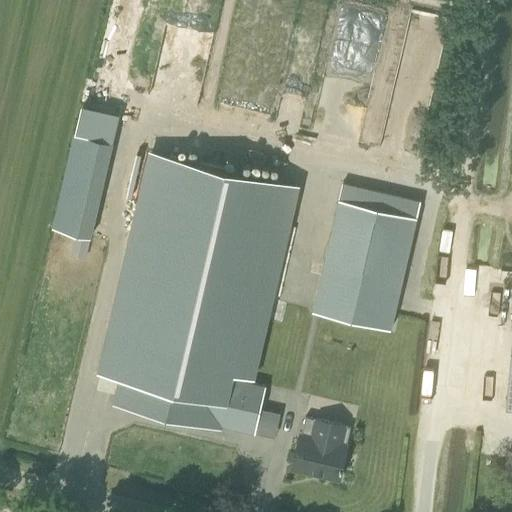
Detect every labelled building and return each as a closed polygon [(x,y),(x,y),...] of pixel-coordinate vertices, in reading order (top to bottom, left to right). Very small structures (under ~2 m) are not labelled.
[(53,225),(94,235),(120,121),(80,112),(53,225)] [(150,152),(101,372),(119,376),(119,377),(116,388),(114,401),(222,426),(222,425),(254,432),(264,387),(250,384),(295,185),(150,152)] [(343,181),(313,310),(391,328),(421,199),(343,181)] [(74,236),(71,252),(87,256),(90,239),(74,236)] [(351,426),(335,423),(305,416),(293,467),(339,478),(346,444),(351,426)]
